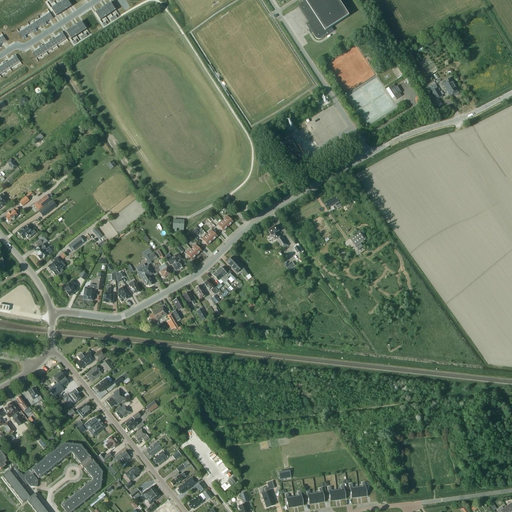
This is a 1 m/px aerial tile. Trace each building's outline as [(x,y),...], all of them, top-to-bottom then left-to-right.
[(67,0),(63,0),(61,2),(66,10),(71,6),(67,0)] [(302,0),(303,2),(298,5),(309,22),(306,24),(310,29),(309,30),(311,33),(313,33),(315,36),(316,37),(317,38),(318,38),(320,39),(321,39),(334,30),(332,26),(350,15),(348,11),(344,5),(347,4),(347,3),(344,0),(302,0)] [(61,2),(56,5),(61,13),(66,10),(61,2)] [(110,3),(105,6),(110,14),(115,10),(110,3)] [(56,5),(51,8),(56,16),(61,13),(56,5)] [(105,6),(100,9),(105,17),(110,14),(105,6)] [(100,9),(95,13),(100,20),(105,17),(100,9)] [(49,13),(39,20),(43,25),(45,23),(53,18),(49,13)] [(39,20),(29,26),(33,31),(35,30),(43,25),(39,20)] [(81,21),(76,25),(81,33),(86,29),(81,21)] [(76,25),(71,28),(76,36),(81,33),(76,25)] [(29,26),(19,33),(22,38),(25,36),(33,31),(29,26)] [(71,28),(66,32),(71,39),(76,36),(71,28)] [(60,35),(53,40),(56,45),(66,39),(63,34),(60,35)] [(50,42),(42,47),(46,52),(56,45),(53,40),(50,42)] [(40,48),(32,53),(36,59),(46,52),(42,47),(40,48)] [(14,58),(6,63),(9,68),(20,62),(16,56),(14,58)] [(3,65),(0,67),(0,74),(9,68),(6,63),(3,65)] [(451,77),(442,83),(450,96),(454,94),(455,96),(459,94),(458,91),(459,91),(454,82),(451,77)] [(396,87),(394,84),(389,87),(397,99),(402,96),(400,93),(402,92),(398,86),(396,87)] [(436,84),(428,89),(430,92),(431,91),(437,87),(436,84)] [(437,87),(431,91),(436,101),(443,97),(437,87)] [(40,134),(34,139),(38,142),(43,138),(40,134)] [(7,163),(13,170),(17,166),(11,160),(7,163)] [(36,203),(40,209),(51,201),(46,195),(36,203)] [(29,201),(25,196),(19,201),(23,206),(29,201)] [(340,205),(336,197),(325,203),(328,208),(335,204),(337,207),(340,205)] [(42,209),(47,214),(57,206),(53,201),(42,209)] [(19,210),(17,208),(14,210),(13,210),(10,212),(9,212),(7,214),(4,217),(8,222),(12,219),(12,220),(15,218),(14,217),(17,215),(16,213),(19,210)] [(223,221),(228,227),(233,222),(227,216),(224,218),(225,219),(223,221)] [(173,220),(173,231),(177,231),(177,228),(180,228),(179,231),(183,232),(184,221),(182,220),(173,220)] [(223,231),(228,227),(223,221),(221,223),(220,222),(217,225),(223,231)] [(279,231),(276,225),(269,230),(272,236),(272,235),(275,239),(277,238),(280,236),(277,232),(279,231)] [(28,228),(26,226),(24,227),(23,227),(20,229),(21,230),(18,233),(23,239),(26,237),(28,239),(36,233),(33,230),(32,231),(29,227),(28,228)] [(207,235),(212,241),(217,236),(211,230),(208,232),(209,233),(207,235)] [(359,231),(350,238),(359,250),(363,246),(361,243),(363,242),(366,239),(359,231)] [(207,245),(212,241),(207,235),(205,237),(204,236),(201,239),(207,245)] [(76,248),(84,241),(80,236),(72,243),(76,248)] [(277,240),(283,249),(289,244),(283,236),(281,237),(280,236),(277,238),(278,239),(277,240)] [(47,248),(40,240),(36,244),(39,247),(34,251),(38,256),(37,256),(40,260),(47,255),(48,256),(52,252),(48,247),(47,248)] [(191,249),(196,255),(201,251),(195,244),(193,247),(193,248),(191,249)] [(157,251),(161,259),(165,257),(161,249),(157,251)] [(192,260),(196,255),(191,249),(189,251),(188,251),(185,253),(192,260)] [(148,256),(151,261),(156,258),(154,253),(148,256)] [(182,259),(179,253),(171,258),(169,253),(165,255),(171,265),(172,264),(176,270),(180,268),(180,269),(184,267),(180,260),(182,259)] [(232,256),(226,262),(236,273),(242,267),(232,256)] [(61,262),(58,257),(54,260),(55,261),(52,263),(50,264),(51,265),(48,267),(52,272),(51,273),(54,276),(54,275),(55,276),(58,273),(59,274),(63,271),(61,269),(63,268),(59,263),(61,262)] [(286,266),(288,270),(295,265),(292,262),(286,266)] [(144,264),(136,268),(138,271),(137,272),(140,278),(141,278),(144,283),(145,283),(146,285),(148,284),(149,286),(153,284),(149,276),(154,273),(149,264),(145,267),(144,264)] [(244,274),(246,276),(250,274),(245,266),(241,269),(244,274)] [(171,273),(168,267),(159,272),(163,278),(171,273)] [(217,271),(225,280),(229,276),(229,275),(226,273),(221,268),(217,271)] [(80,277),(86,280),(89,274),(83,271),(80,277)] [(223,282),(225,280),(217,271),(213,275),(218,281),(220,279),(223,282)] [(84,293),(83,299),(92,301),(93,295),(94,295),(95,289),(100,290),(102,277),(98,277),(97,286),(90,285),(89,288),(85,288),(84,293)] [(208,280),(204,283),(214,294),(218,291),(214,287),(208,280)] [(77,285),(73,281),(69,284),(69,283),(63,287),(67,292),(66,292),(69,296),(76,291),(73,288),(77,285)] [(136,292),(136,293),(140,291),(136,284),(135,285),(133,281),(128,284),(130,288),(132,291),(133,291),(134,293),(136,292)] [(202,289),(200,285),(196,288),(198,293),(197,293),(201,299),(207,296),(203,288),(202,289)] [(118,292),(118,296),(121,302),(128,298),(127,295),(128,295),(125,290),(123,287),(118,290),(118,292)] [(111,289),(107,288),(107,293),(104,293),(103,302),(107,303),(113,303),(114,294),(110,294),(111,289)] [(196,304),(189,292),(183,295),(187,304),(191,301),(194,305),(196,304)] [(184,306),(179,297),(173,301),(178,309),(184,306)] [(7,300),(0,304),(0,306),(2,310),(10,304),(7,300)] [(167,314),(162,307),(153,312),(154,313),(149,316),(152,322),(153,321),(154,322),(167,314)] [(196,311),(202,321),(208,317),(202,308),(196,311)] [(172,313),(177,322),(182,319),(177,310),(172,313)] [(175,329),(180,327),(174,317),(170,319),(170,320),(167,322),(171,330),(174,328),(175,329)] [(81,360),(76,364),(80,369),(86,365),(87,366),(96,359),(98,362),(107,356),(102,349),(94,355),(90,350),(84,356),(82,353),(78,356),(81,360)] [(102,364),(109,372),(114,368),(107,360),(102,364)] [(98,369),(96,366),(90,371),(90,372),(85,375),(90,382),(101,373),(101,372),(102,371),(99,368),(98,369)] [(65,376),(61,371),(57,375),(56,374),(53,376),(55,378),(54,378),(59,384),(57,385),(56,384),(49,390),(54,397),(64,389),(63,388),(69,383),(65,378),(66,378),(65,376)] [(39,380),(43,384),(47,380),(43,376),(39,380)] [(121,377),(114,382),(117,386),(124,381),(121,377)] [(102,381),(94,387),(99,393),(104,389),(105,390),(111,385),(110,384),(105,378),(101,380),(102,381)] [(38,393),(34,387),(28,391),(28,392),(22,395),(25,400),(27,399),(31,406),(42,399),(39,395),(40,394),(39,392),(38,393)] [(76,402),(81,399),(77,394),(78,393),(75,389),(69,394),(69,393),(63,398),(67,402),(69,401),(72,405),(76,402)] [(111,397),(106,401),(112,409),(117,405),(124,399),(118,392),(111,397)] [(20,396),(16,399),(19,403),(20,404),(19,405),(21,408),(21,407),(26,414),(31,410),(23,399),(22,400),(20,396)] [(131,413),(127,408),(131,405),(128,401),(121,407),(120,407),(116,411),(117,412),(116,413),(121,419),(123,417),(124,418),(128,415),(129,416),(131,413)] [(158,407),(154,402),(146,408),(150,413),(158,407)] [(18,426),(21,424),(23,423),(18,417),(17,417),(15,414),(17,412),(11,403),(10,404),(10,403),(8,405),(7,406),(8,406),(5,409),(8,414),(7,415),(10,418),(12,417),(14,420),(18,426)] [(79,416),(89,407),(86,404),(76,412),(79,416)] [(182,410),(185,415),(190,411),(187,406),(182,410)] [(89,407),(79,416),(82,419),(92,411),(89,407)] [(126,424),(125,425),(130,431),(135,427),(135,426),(137,425),(138,425),(135,421),(141,416),(138,413),(132,417),(125,423),(126,424)] [(91,421),(87,424),(85,426),(93,437),(105,428),(102,424),(97,417),(92,421),(91,421)] [(73,425),(76,429),(82,424),(80,420),(73,425)] [(14,431),(8,422),(3,425),(9,434),(14,431)] [(82,434),(86,430),(82,425),(77,428),(82,434)] [(149,438),(141,429),(134,434),(135,436),(134,436),(138,442),(142,439),(144,442),(149,438)] [(12,435),(5,440),(8,444),(15,439),(12,435)] [(108,444),(105,446),(108,450),(110,448),(112,450),(119,445),(112,436),(105,441),(108,444)] [(75,439),(68,446),(71,450),(79,443),(75,439)] [(150,455),(151,456),(162,449),(157,442),(147,450),(148,452),(147,452),(149,456),(150,455)] [(80,445),(72,452),(77,457),(85,450),(80,445)] [(64,450),(59,454),(65,461),(70,457),(64,450)] [(85,450),(77,457),(81,462),(89,456),(85,450)] [(158,463),(159,464),(168,458),(163,451),(154,458),(155,459),(153,461),(156,464),(158,463)] [(172,456),(175,460),(181,455),(178,451),(172,456)] [(119,464),(124,461),(126,462),(130,459),(125,452),(122,454),(121,454),(115,459),(119,464)] [(112,456),(109,453),(104,457),(102,454),(99,456),(104,463),(112,456)] [(59,454),(53,459),(59,466),(65,461),(59,454)] [(89,456),(81,462),(86,467),(93,461),(89,456)] [(53,459),(48,463),(54,470),(59,466),(53,459)] [(93,461),(86,467),(90,472),(98,466),(93,461)] [(48,463),(42,468),(49,475),(54,470),(48,463)] [(226,468),(223,463),(218,467),(222,471),(226,468)] [(108,468),(114,475),(119,471),(113,464),(108,468)] [(185,467),(183,464),(176,469),(179,472),(185,467)] [(98,466),(90,472),(95,478),(102,471),(98,466)] [(133,479),(137,477),(136,476),(139,474),(138,473),(140,471),(137,467),(135,469),(134,468),(125,474),(130,481),(133,479)] [(42,468),(37,472),(43,479),(49,475),(42,468)] [(37,472),(32,476),(38,484),(43,479),(37,472)] [(186,476),(183,473),(179,475),(178,474),(173,477),(175,479),(170,482),(174,487),(183,480),(182,479),(186,476)] [(102,475),(96,480),(99,484),(106,479),(102,475)] [(0,511),(13,511),(24,503),(17,495),(16,496),(0,476),(0,511)] [(32,476),(26,481),(32,488),(38,484),(32,476)] [(187,491),(192,488),(191,487),(193,486),(193,485),(196,483),(192,477),(177,488),(178,489),(177,490),(179,494),(181,493),(182,494),(187,491)] [(235,482),(231,478),(227,482),(231,486),(235,482)] [(89,479),(83,484),(90,492),(96,487),(89,479)] [(195,486),(200,493),(207,488),(202,481),(195,486)] [(263,497),(264,499),(263,499),(264,501),(266,507),(275,505),(270,491),(269,490),(274,488),(272,481),(267,483),(268,487),(264,488),(266,492),(262,493),(263,497)] [(363,487),(358,487),(359,497),(367,496),(365,486),(365,482),(362,483),(363,487)] [(83,484),(78,488),(84,496),(90,492),(83,484)] [(359,497),(358,487),(353,488),(352,484),(350,484),(350,488),(351,498),(359,497)] [(341,489),(336,490),(338,500),(345,499),(344,489),(343,485),(341,485),(341,489)] [(147,490),(142,495),(146,500),(156,492),(152,487),(148,490),(147,490)] [(338,500),(336,490),(331,491),(331,487),(328,487),(329,491),(330,501),(338,500)] [(78,488),(73,493),(79,500),(84,496),(78,488)] [(320,493),(315,493),(317,503),(324,502),(323,492),(322,488),(319,489),(320,493)] [(129,495),(132,498),(140,492),(137,489),(129,495)] [(212,497),(207,489),(189,503),(190,504),(188,505),(191,509),(193,508),(194,509),(199,505),(199,506),(203,502),(201,500),(203,499),(201,496),(202,495),(204,498),(205,497),(207,500),(212,497)] [(317,503),(315,493),(310,494),(310,490),(307,491),(307,495),(309,505),(317,503)] [(156,492),(146,500),(150,505),(151,506),(146,510),(148,511),(151,511),(156,508),(152,503),(153,503),(156,500),(155,500),(160,496),(156,492)] [(299,496),(294,497),(296,507),(303,506),(301,496),(301,492),(298,492),(299,496)] [(73,493),(67,497),(74,505),(79,500),(73,493)] [(103,497),(105,495),(103,493),(89,504),(91,507),(103,497)] [(240,494),(243,503),(249,501),(246,493),(240,494)] [(296,507),(294,497),(289,498),(288,494),(285,494),(286,498),(288,508),(296,507)] [(67,497),(62,502),(69,509),(74,505),(67,497)] [(62,502),(56,506),(61,511),(65,511),(69,509),(62,502)]
